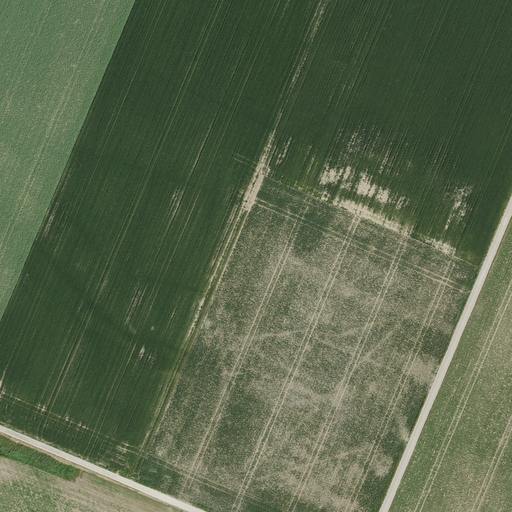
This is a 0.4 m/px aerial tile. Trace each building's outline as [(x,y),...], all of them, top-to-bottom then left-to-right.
[(315,189),(292,243),(312,252),(335,197),(315,189)] [(436,255),(442,240),(361,208),(358,215),(352,212),(355,205),(339,199),(318,254),(336,261),(334,266),(345,271),(342,277),(356,283),(358,278),(390,290),(387,298),(401,303),(403,298),(414,302),(408,315),(427,322),(452,261),(436,255)] [(246,320),(277,239),(247,228),(216,309),(246,320)] [(414,353),(422,330),(404,323),(395,346),(414,353)] [(405,403),(415,380),(385,368),(375,391),(405,403)] [(183,385),(177,407),(190,411),(187,419),(201,423),(207,401),(197,399),(200,390),(183,385)] [(334,511),(374,511),(399,451),(235,387),(207,457),(252,474),(247,489),(306,511),(333,511),(334,511)] [(391,439),(400,414),(369,402),(360,428),(391,439)]
